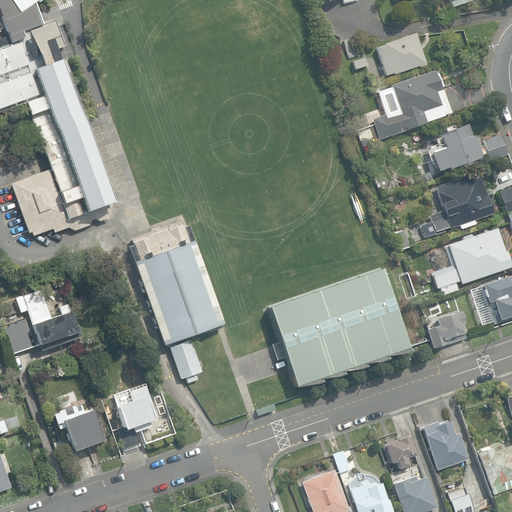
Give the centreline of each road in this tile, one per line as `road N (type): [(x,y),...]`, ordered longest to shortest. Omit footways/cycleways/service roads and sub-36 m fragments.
road 1 (residential): [(511,354),(246,445)]
road 2 (residential): [(246,445),(54,511)]
